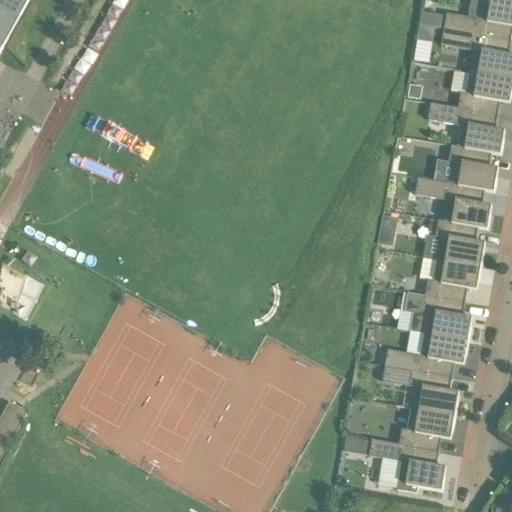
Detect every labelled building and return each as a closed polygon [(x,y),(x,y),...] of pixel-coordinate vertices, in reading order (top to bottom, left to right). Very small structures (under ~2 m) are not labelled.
[(0,0),(0,55),(30,0),(0,0)] [(448,16),(445,32),(511,44),(511,43),(511,5),(484,1),(480,22),(448,16)] [(436,31),(420,29),(418,42),(433,45),(436,31)] [(475,54),(471,75),(511,82),(511,58),(509,58),(511,44),(445,32),(442,48),(475,54)] [(459,112),(499,119),(501,105),(511,107),(511,101),(511,82),(471,75),(467,97),(462,96),(459,111),(459,112)] [(423,95),(419,89),(410,87),(408,100),(422,103),(423,95)] [(429,123),(462,128),(458,149),(458,150),(492,156),(492,157),(502,158),(506,134),(496,132),(499,119),(459,112),(459,111),(432,106),(429,123)] [(449,165),(455,166),(451,186),(451,187),(486,193),(485,194),(495,196),(500,171),(490,170),(492,157),(492,156),(458,150),(458,149),(452,148),(449,165)] [(416,197),(449,203),(445,224),(445,225),(479,231),(489,233),(493,209),(483,207),(485,194),(486,193),(451,187),(451,186),(419,181),(416,197)] [(442,240),(438,262),(482,270),(487,246),(477,244),(479,231),(445,225),(445,224),(439,223),(436,239),(442,240)] [(396,236),(396,235),(381,232),(380,233),(378,246),(393,249),(396,236)] [(429,282),(426,298),(466,305),(468,292),(478,293),(482,270),(438,262),(434,283),(429,282)] [(409,334),(425,337),(469,344),(472,328),(462,327),(466,305),(426,298),(407,295),(404,312),(412,314),(409,334)] [(413,373),(453,380),(455,366),(465,368),(469,344),(425,337),(421,358),(389,352),(386,369),(413,374),(413,373)] [(416,390),(412,411),(456,419),(460,395),(450,394),(453,380),(413,373),(413,374),(410,389),(416,390)] [(0,462),(27,413),(9,404),(0,420),(0,462)] [(400,448),(440,455),(442,441),(452,443),(456,419),(412,411),(408,433),(402,432),(400,447),(400,448)] [(344,454),(349,455),(355,449),(357,441),(347,439),(344,454)] [(437,469),(440,455),(400,448),(400,447),(373,442),(370,459),(403,465),(398,492),(418,496),(419,490),(443,495),(447,470),(437,469)] [(511,511),(511,502),(494,504),(494,511),(511,511)]
